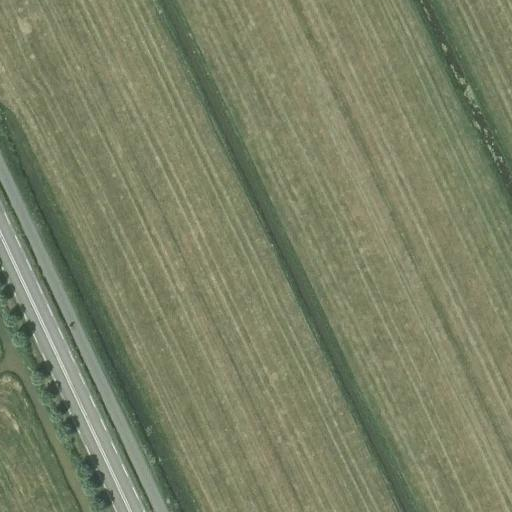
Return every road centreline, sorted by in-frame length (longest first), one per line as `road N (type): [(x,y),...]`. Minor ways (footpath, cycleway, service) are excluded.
road 1 (unclassified): [(161,511),(0,167)]
road 2 (primary): [(131,511),(0,234)]
